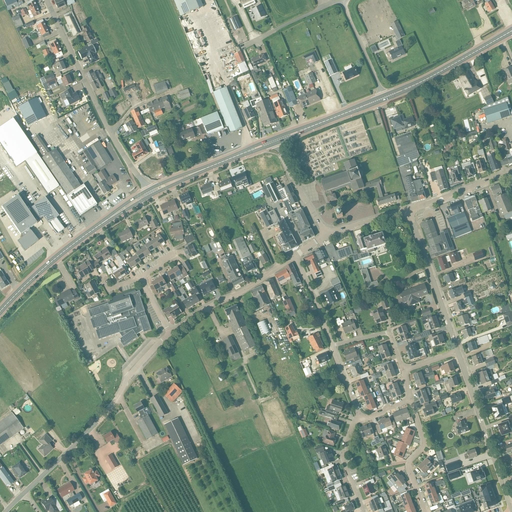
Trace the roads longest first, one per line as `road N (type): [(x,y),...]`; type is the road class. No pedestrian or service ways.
road 1 (secondary): [(276,139),(405,89),(511,30)]
road 2 (unclassified): [(5,511),(169,334)]
road 3 (unclassified): [(150,192),(102,119),(46,0)]
road 4 (secondary): [(0,311),(72,244),(150,192)]
road 5 (residential): [(509,505),(457,351)]
road 6 (residential): [(457,351),(406,209)]
road 7 (unclassified): [(169,334),(294,255)]
road 8 (secondary): [(150,192),(276,139)]
road 9 (residential): [(425,511),(408,463),(422,446),(410,398)]
